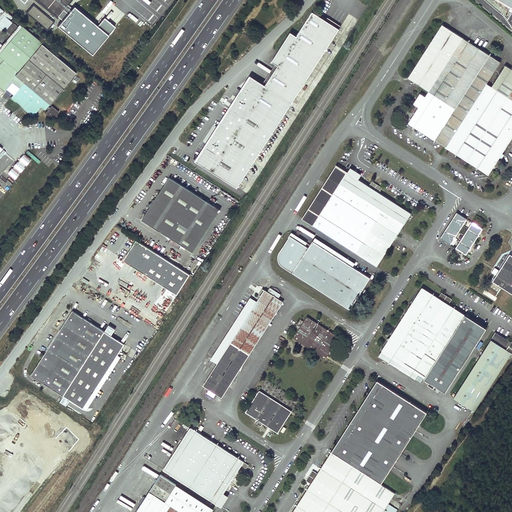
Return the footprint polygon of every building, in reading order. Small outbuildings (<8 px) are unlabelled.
[(56,27),(95,59),(112,39),(73,6),(72,8),(67,4),(70,0),(33,0),(57,20),(59,18),(62,20),(56,27)] [(33,6),(27,13),(47,29),(53,22),(33,6)] [(20,25),(4,12),(0,16),(0,29),(2,27),(7,31),(12,35),(2,46),(2,45),(0,46),(0,63),(2,66),(0,68),(0,84),(6,89),(12,82),(19,88),(12,96),(24,107),(22,110),(25,112),(26,111),(32,116),(36,112),(40,109),(44,112),(46,110),(47,111),(44,115),(50,120),(53,116),(54,118),(58,113),(51,107),(49,109),(48,108),(76,74),(19,26),(20,25)] [(198,162),(237,187),(339,28),(326,20),(318,15),(313,12),(297,36),(290,32),(272,61),(276,64),(278,65),(265,85),(262,84),(253,77),(198,162)] [(326,20),(339,28),(340,26),(328,18),(326,20)] [(511,137),(511,68),(506,65),(492,86),(487,83),(501,62),(442,24),(408,77),(429,91),(425,96),(419,106),(408,123),(445,147),(488,174),(511,137)] [(7,31),(0,39),(0,44),(2,45),(2,46),(12,35),(7,31)] [(262,84),(265,85),(278,65),(276,64),(262,84)] [(413,104),(419,106),(425,96),(420,93),(413,104)] [(76,114),(83,103),(76,99),(70,110),(76,114)] [(23,156),(19,160),(19,161),(26,167),(30,162),(23,156)] [(18,163),(17,162),(13,167),(14,167),(20,173),(24,168),(18,163)] [(302,218),(377,267),(411,213),(358,179),(347,172),(336,165),(302,218)] [(347,172),(358,179),(361,174),(351,167),(347,172)] [(12,169),(7,174),(8,174),(15,180),(19,175),(12,169)] [(160,230),(187,248),(214,205),(169,177),(159,194),(158,194),(142,220),(159,231),(160,230)] [(379,192),(382,187),(373,181),(370,185),(379,192)] [(187,248),(193,252),(220,209),(214,205),(187,248)] [(441,238),(451,244),(467,219),(457,212),(441,238)] [(483,229),(472,222),(456,248),(466,254),(483,229)] [(315,237),(312,241),(352,267),(354,263),(315,237)] [(137,240),(124,260),(178,295),(191,275),(137,240)] [(296,266),(292,272),(349,309),(354,302),(353,302),(369,278),(352,267),(312,241),(296,266)] [(493,281),(511,293),(511,255),(510,254),(493,281)] [(381,351),(418,375),(429,382),(440,389),(445,392),(486,328),(422,287),(381,351)] [(262,289),(252,304),(253,307),(264,290),(262,289)] [(205,386),(217,394),(278,299),(264,290),(253,307),(255,309),(205,386)] [(278,299),(217,394),(222,397),(283,302),(278,299)] [(253,307),(203,385),(205,386),(255,309),(253,307)] [(73,311),(31,375),(83,409),(125,344),(73,311)] [(306,341),(328,355),(339,337),(307,316),(293,338),(304,345),(306,341)] [(489,343),(454,398),(474,411),(511,354),(511,353),(511,341),(511,342),(494,333),(488,343),(489,343)] [(304,345),(325,359),(328,355),(306,341),(304,345)] [(378,355),(415,379),(418,375),(381,351),(378,355)] [(426,412),(377,380),(368,394),(369,395),(368,397),(367,396),(365,398),(367,399),(359,411),(358,410),(356,413),(357,414),(356,416),(355,415),(338,441),(339,442),(338,444),(337,443),(335,446),(336,447),(333,452),(331,451),(331,452),(380,484),(426,412)] [(427,385),(438,392),(440,389),(429,382),(427,385)] [(263,424),(277,433),(290,414),(287,412),(288,409),(259,390),(245,412),(256,420),(255,422),(261,426),(263,424)] [(162,470),(189,487),(217,444),(190,427),(162,470)] [(189,487),(216,504),(223,494),(240,467),(244,461),(217,444),(189,487)] [(382,511),(395,493),(380,484),(331,452),(319,470),(318,472),(313,470),(310,475),(314,478),(312,480),(292,511),(382,511)] [(245,470),(249,464),(244,461),(240,467),(245,470)] [(211,511),(214,508),(160,474),(135,511),(211,511)] [(220,507),(227,496),(223,494),(216,504),(220,507)]
